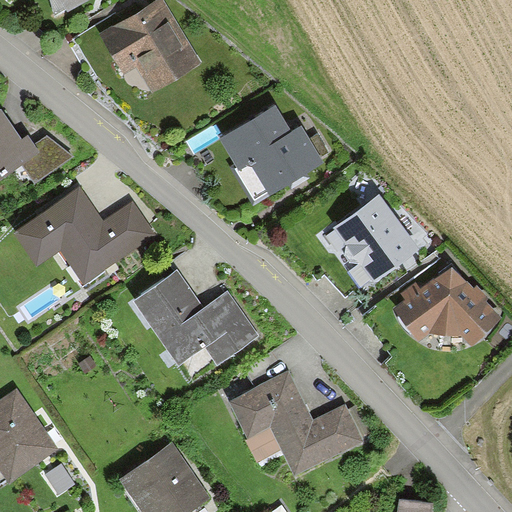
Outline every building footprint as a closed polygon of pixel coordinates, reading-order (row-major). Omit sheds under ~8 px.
[(48,0),(63,0),(70,12),(92,0),(48,0),(49,0),(48,0)] [(138,67),(153,92),(202,64),(165,0),(159,0),(99,34),(122,76),(138,67)] [(0,181),(24,166),(37,184),(73,157),(47,136),(34,145),(28,136),(22,140),(1,111),(0,111),(0,181)] [(234,168),(255,203),(298,178),(322,164),(303,131),(293,137),(278,112),(226,143),(239,165),(234,168)] [(63,246),(86,282),(155,239),(132,203),(103,222),(92,205),(82,190),(18,230),(38,262),(63,246)] [(375,284),(420,251),(380,196),(334,229),(375,284)] [(463,338),(473,346),(506,320),(453,269),(421,289),(417,283),(402,293),(407,300),(394,309),(419,342),(430,334),(463,338)] [(206,349),(217,365),(259,335),(229,291),(204,309),(179,273),(134,303),(179,368),(206,349)] [(272,428),(295,475),(366,439),(346,401),(315,417),(312,410),(292,371),(227,403),(246,441),(272,428)] [(0,399),(0,467),(10,482),(59,449),(35,415),(17,388),(0,399)] [(124,482),(145,511),(191,511),(210,498),(190,471),(174,447),(124,482)] [(61,491),(78,482),(65,461),(49,471),(61,491)] [(398,511),(433,511),(434,505),(400,499),(398,511)]
